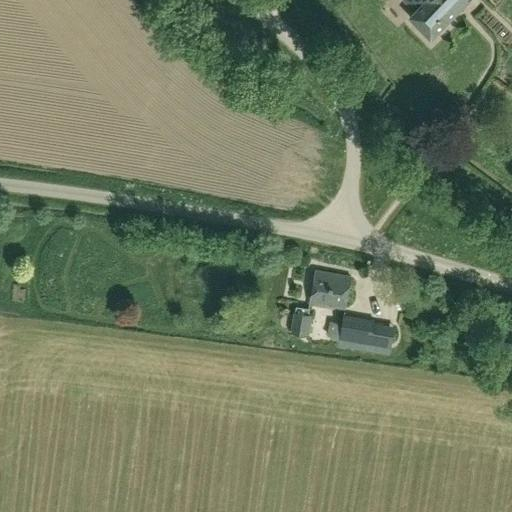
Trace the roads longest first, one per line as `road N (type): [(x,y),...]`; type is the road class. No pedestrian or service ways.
road 1 (tertiary): [(0,177),(337,238)]
road 2 (unclassified): [(337,238),(350,140),(343,105),(243,0)]
road 3 (tertiary): [(337,238),(511,291)]
